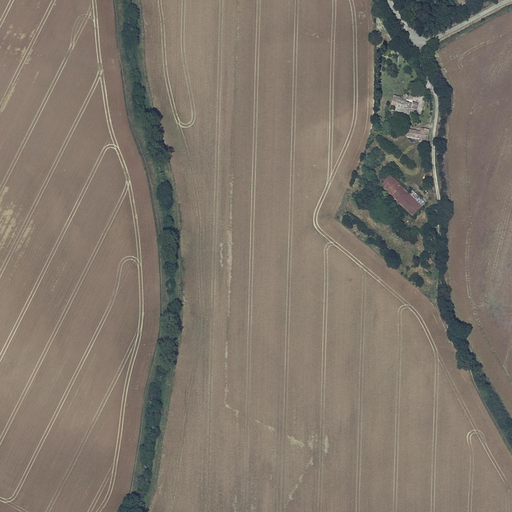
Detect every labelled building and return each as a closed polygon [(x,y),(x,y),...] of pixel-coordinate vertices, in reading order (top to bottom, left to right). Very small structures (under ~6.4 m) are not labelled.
[(394,112),(409,116),(410,112),(412,105),(406,103),(399,102),(400,99),(400,98),(394,96),(391,107),(396,108),(394,112)] [(420,132),(408,130),(406,138),(419,140),(418,142),(426,143),(428,130),(420,129),(420,132)] [(380,179),(384,182),(390,176),(386,173),(380,179)] [(383,188),(400,205),(410,195),(390,176),(384,182),(381,185),(384,187),(383,188)] [(400,205),(413,217),(422,208),(410,195),(400,205)]
